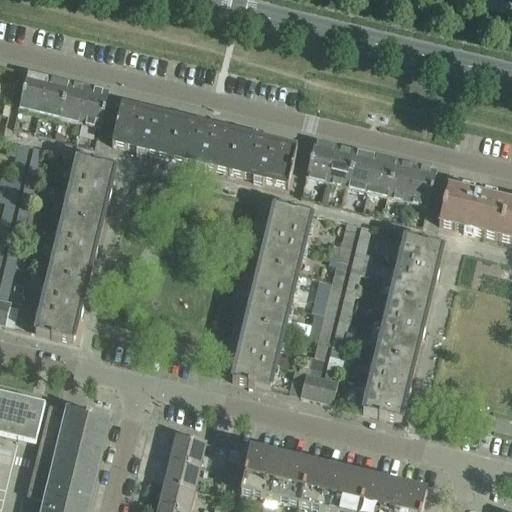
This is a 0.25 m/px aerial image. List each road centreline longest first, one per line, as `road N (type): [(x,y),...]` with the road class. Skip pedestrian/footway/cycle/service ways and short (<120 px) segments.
road 1 (residential): [(0,49),(511,173)]
road 2 (residential): [(470,465),(140,386)]
road 3 (secondary): [(511,75),(196,0)]
road 4 (residential): [(140,386),(0,352)]
road 5 (residential): [(110,511),(140,386)]
